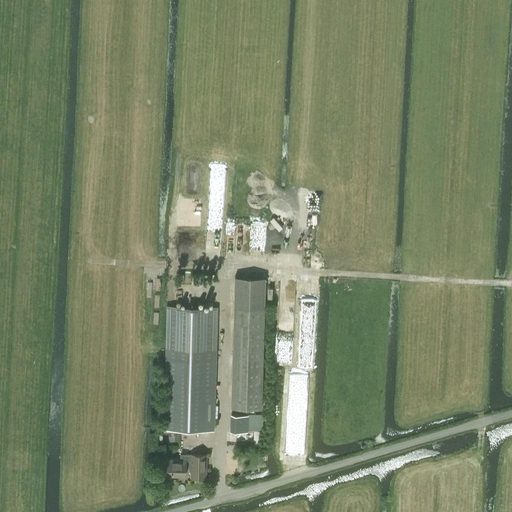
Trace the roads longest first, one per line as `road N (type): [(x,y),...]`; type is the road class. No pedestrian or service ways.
road 1 (track): [(90,261),(511,282)]
road 2 (unclassified): [(176,511),(511,413)]
